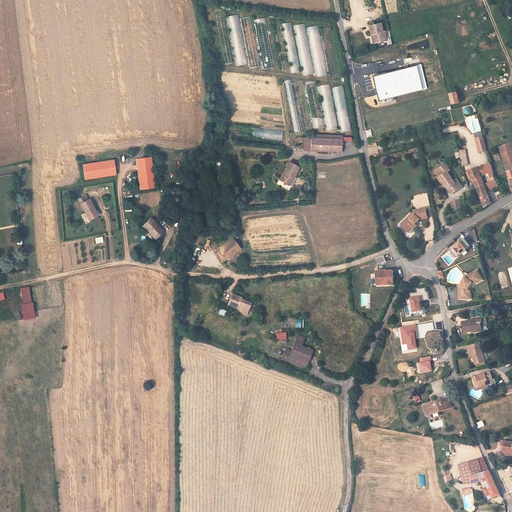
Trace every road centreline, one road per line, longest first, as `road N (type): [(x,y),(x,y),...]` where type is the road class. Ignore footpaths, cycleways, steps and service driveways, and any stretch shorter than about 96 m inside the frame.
road 1 (unclassified): [(111,264),(249,276),(336,268),(392,248)]
road 2 (unclassified): [(414,268),(433,278),(455,378),(511,511)]
road 3 (unclassified): [(414,268),(348,386),(343,511)]
road 4 (unclassified): [(336,0),(364,152),(392,248)]
road 5 (unclassified): [(414,268),(455,228),(511,197)]
